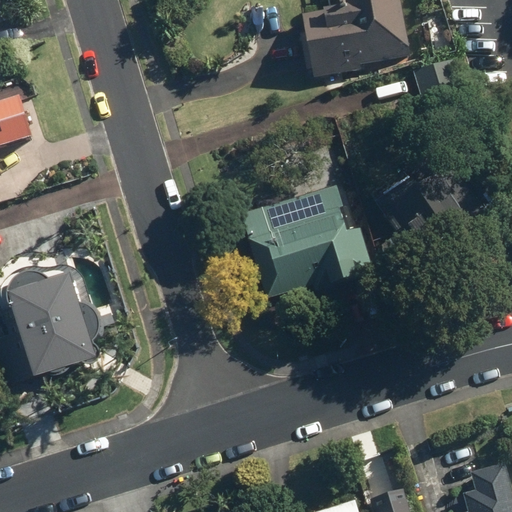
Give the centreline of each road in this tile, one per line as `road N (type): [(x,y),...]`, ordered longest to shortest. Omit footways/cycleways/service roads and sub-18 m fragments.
road 1 (residential): [(221,431),(102,0)]
road 2 (residential): [(221,431),(511,341)]
road 3 (residential): [(0,499),(221,431)]
